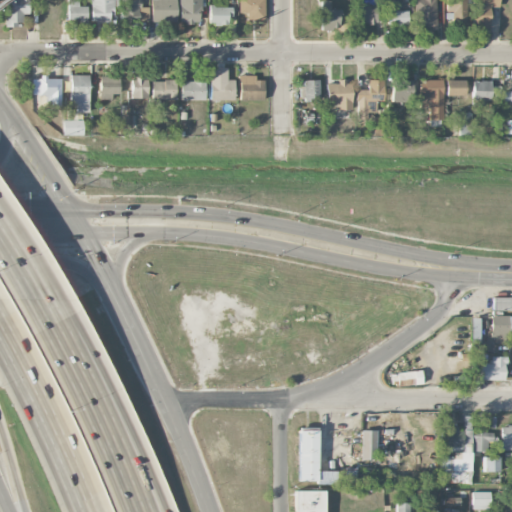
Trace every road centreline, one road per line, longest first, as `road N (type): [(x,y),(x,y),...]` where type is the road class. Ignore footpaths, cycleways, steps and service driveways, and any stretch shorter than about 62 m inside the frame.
road 1 (residential): [(511,56),(0,57)]
road 2 (secondary): [(455,270),(240,218),(78,211)]
road 3 (secondary): [(92,237),(231,239),(418,273),(455,270)]
road 4 (residential): [(511,402),(166,404)]
road 5 (motorway): [(136,511),(57,325)]
road 6 (motorway): [(0,331),(86,511)]
road 7 (residential): [(455,270),(436,316),(330,402)]
road 8 (motorway): [(161,511),(136,451),(72,356)]
road 9 (secondary): [(78,211),(0,97)]
road 10 (residential): [(284,138),(284,0)]
road 11 (secondary): [(117,296),(79,267),(0,265)]
